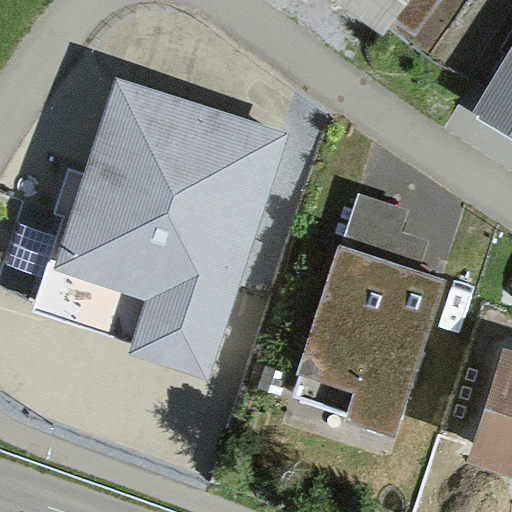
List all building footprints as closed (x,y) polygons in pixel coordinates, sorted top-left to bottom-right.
[(333,0),(381,35),(407,0),(333,0)] [(511,51),(476,113),(511,135),(511,51)] [(289,137),(119,82),(88,175),(73,170),(59,213),(67,216),(36,310),(135,343),(132,349),(211,375),(289,137)] [(407,203),(358,187),(294,385),(394,418),(445,259),(424,252),(431,231),(401,221),(407,203)] [(511,349),(505,348),(470,457),(511,470),(511,349)]
